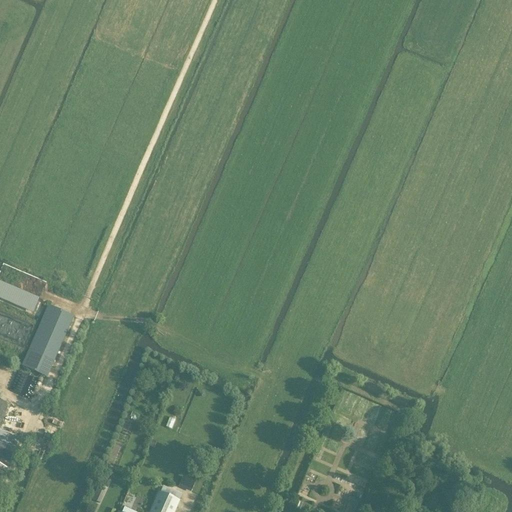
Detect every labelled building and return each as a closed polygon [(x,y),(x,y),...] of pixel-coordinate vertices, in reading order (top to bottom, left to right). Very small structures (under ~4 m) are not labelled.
[(0,298),(33,314),(40,300),(0,282),(0,298)] [(49,307),(23,367),(46,377),(72,317),(49,307)] [(0,400),(0,455),(11,460),(19,441),(0,432),(0,425),(9,404),(0,400)] [(182,477),(179,485),(191,491),(195,483),(182,477)] [(104,484),(109,486),(112,480),(106,478),(104,484)] [(92,500),(100,503),(107,489),(99,486),(92,500)] [(175,511),(180,502),(159,493),(150,511),(175,511)]
